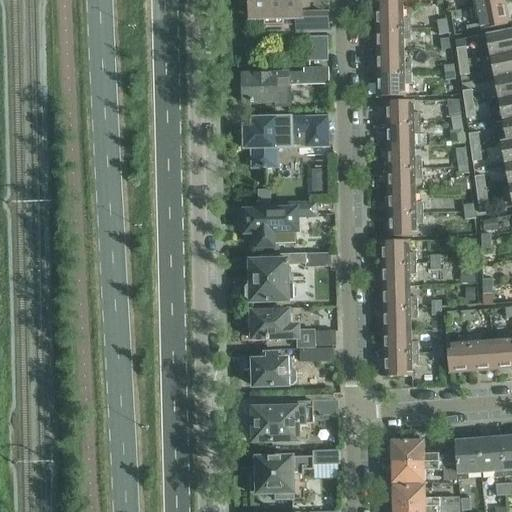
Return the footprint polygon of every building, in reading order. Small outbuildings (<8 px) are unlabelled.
[(241,0),(241,2),(252,2),(252,19),(265,19),(265,32),(284,31),(284,25),(298,25),(298,32),(328,32),(327,13),(309,14),(309,0),(317,0),(241,0)] [(476,0),(478,8),(506,3),(505,0),(476,0)] [(506,3),(478,8),(471,10),(473,20),(480,19),(482,30),(510,25),(506,3)] [(443,4),(434,6),(436,16),(445,15),(443,4)] [(375,8),(376,30),(411,29),(410,18),(404,18),(404,7),(375,8)] [(461,11),(451,12),(452,20),(462,18),(461,11)] [(437,21),(439,28),(447,27),(446,19),(437,21)] [(447,27),(439,28),(440,36),(449,34),(447,27)] [(376,30),(376,53),(405,52),(404,40),(411,39),(411,29),(376,30)] [(511,29),(487,34),(491,56),(511,51),(511,29)] [(328,37),(308,37),(308,61),(328,61),(328,37)] [(449,38),(441,39),(442,49),(450,48),(449,38)] [(456,40),(459,62),(468,61),(465,39),(456,40)] [(511,51),(491,56),(495,77),(511,74),(511,51)] [(376,53),(377,75),(412,74),(412,63),(405,63),(405,52),(376,53)] [(468,61),(459,62),(461,76),(470,75),(468,61)] [(444,67),(445,74),(455,72),(454,65),(444,67)] [(273,69),(273,74),(243,75),(244,108),(291,107),(290,85),(329,84),(328,69),(304,70),(304,73),(280,74),(280,69),(273,69)] [(455,72),(445,74),(447,81),(456,79),(455,72)] [(412,74),(377,75),(377,98),(406,97),(406,85),(412,85),(412,74)] [(511,74),(495,77),(499,99),(511,96),(511,74)] [(463,92),(465,105),(475,104),(473,90),(463,92)] [(511,96),(499,99),(503,120),(511,118),(511,96)] [(450,101),(451,108),(460,106),(459,100),(450,101)] [(386,102),(386,125),(421,124),(420,114),(414,115),(414,102),(386,102)] [(475,104),(465,105),(467,119),(477,118),(475,104)] [(451,108),(453,123),(462,122),(460,106),(451,108)] [(245,126),(245,149),(252,148),(253,167),(278,167),(277,147),(299,147),(299,145),(307,145),(307,147),(330,147),(329,117),(253,119),(253,126),(245,126)] [(511,118),(503,120),(507,140),(508,141),(511,140),(511,118)] [(462,122),(453,123),(454,131),(463,130),(462,122)] [(386,125),(387,147),(415,147),(415,135),(421,135),(421,124),(386,125)] [(454,131),(450,132),(452,145),(465,143),(463,130),(454,131)] [(469,135),(471,147),(480,146),(478,134),(469,135)] [(501,142),(506,164),(511,162),(511,140),(508,141),(507,140),(501,142)] [(480,146),(471,147),(473,162),(482,160),(480,146)] [(387,147),(387,170),(422,169),(421,158),(415,159),(415,147),(387,147)] [(456,149),(459,168),(468,166),(465,148),(456,149)] [(468,166),(459,168),(460,176),(469,174),(468,166)] [(387,170),(388,192),(416,192),(416,180),(422,180),(422,169),(387,170)] [(475,177),(477,191),(486,190),(484,175),(475,177)] [(468,177),(460,178),(462,190),(469,189),(468,177)] [(486,190),(477,191),(479,205),(488,203),(486,190)] [(270,191),(259,191),(259,202),(270,201),(270,191)] [(388,192),(388,215),(423,214),(422,203),(417,203),(416,192),(388,192)] [(464,204),(465,212),(474,211),(473,203),(464,204)] [(317,215),(317,204),(297,205),(297,204),(247,205),(247,216),(247,232),(253,232),(254,238),(254,245),(291,244),(291,230),(297,230),(297,216),(317,215)] [(474,211),(465,212),(466,221),(475,219),(474,211)] [(423,214),(388,215),(389,237),(417,237),(417,225),(423,224),(423,214)] [(497,220),(483,221),(484,232),(498,231),(497,220)] [(481,235),(482,245),(491,243),(491,234),(481,235)] [(381,242),(382,265),(416,264),(416,254),(410,254),(409,242),(381,242)] [(332,267),(331,254),(307,255),(263,256),(263,260),(251,261),(251,286),(248,288),(248,296),(251,299),(251,301),(289,301),(288,300),(294,299),(293,274),(289,274),(288,271),(288,265),(306,265),(306,268),(332,267)] [(431,256),(431,264),(441,264),(440,256),(431,256)] [(382,265),(382,287),(411,287),(410,275),(417,275),(416,264),(382,265)] [(484,279),(484,290),(494,288),(493,279),(484,279)] [(382,287),(383,310),(418,309),(418,298),(411,298),(411,287),(382,287)] [(466,287),(466,303),(476,302),(475,287),(466,287)] [(431,301),(432,309),(442,308),(442,300),(431,301)] [(383,310),(383,332),(412,332),(411,320),(418,320),(418,309),(383,310)] [(299,347),(299,348),(337,347),(337,332),(313,332),(313,331),(298,331),(298,326),(289,326),(289,311),(252,311),(252,314),(251,314),(251,330),(252,330),(253,339),(298,338),(298,347),(299,347)] [(469,321),(468,311),(461,311),(461,322),(469,321)] [(383,332),(384,355),(419,354),(419,343),(412,344),(412,332),(383,332)] [(505,341),(493,342),(495,370),(511,368),(511,334),(504,335),(505,341)] [(481,337),(470,338),(473,372),(495,370),(493,342),(481,343),(481,337)] [(473,372),(470,338),(460,338),(461,344),(448,345),(450,373),(473,372)] [(433,343),(433,353),(445,353),(444,342),(433,343)] [(301,350),(301,363),(334,362),(334,349),(301,350)] [(250,383),(255,385),(255,387),(294,386),(297,382),(297,372),(293,368),(292,359),(280,360),(279,354),(262,355),(262,360),(254,361),(254,371),(250,373),(249,378),(250,383)] [(419,354),(384,355),(384,377),(413,377),(412,364),(420,364),(419,354)] [(339,416),(338,402),(268,403),(268,409),(253,409),(253,427),(249,427),(249,439),(253,439),(253,442),(299,441),(298,424),(315,424),(315,411),(318,411),(322,416),(339,416)] [(460,473),(482,471),(479,437),(467,438),(468,442),(457,443),(460,473)] [(496,478),(506,478),(502,439),(491,440),(491,437),(479,437),(482,471),(496,470),(496,478)] [(511,438),(502,439),(506,478),(511,477),(511,438)] [(394,455),(394,463),(440,462),(440,454),(426,455),(425,442),(393,442),(393,446),(391,448),(391,452),(394,455)] [(446,448),(446,458),(457,458),(457,448),(446,448)] [(313,451),(313,457),(257,459),(257,476),(250,476),(251,493),(258,493),(276,493),(276,500),(294,500),(293,475),(304,475),(303,470),(314,470),(314,465),(340,465),(340,451),(313,451)] [(440,462),(394,463),(394,472),(392,474),(392,479),(394,481),(394,484),(426,483),(426,471),(440,470),(440,462)] [(507,497),(506,485),(497,486),(498,498),(507,497)] [(394,508),(441,507),(459,507),(458,499),(426,499),(426,487),(394,487),(394,491),(392,493),(392,497),(394,499),(394,508)] [(471,499),(458,499),(459,507),(460,507),(461,507),(462,507),(463,511),(471,511),(471,499)]
